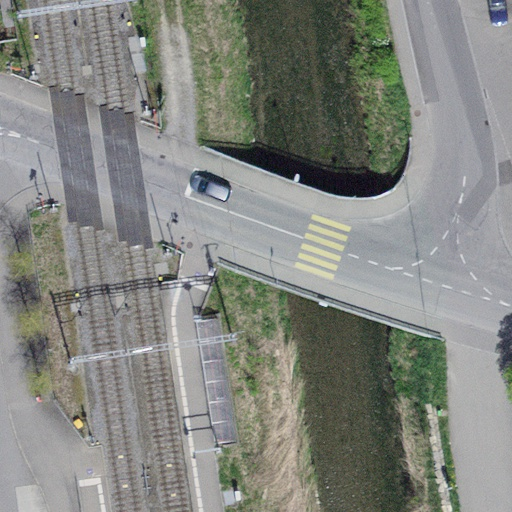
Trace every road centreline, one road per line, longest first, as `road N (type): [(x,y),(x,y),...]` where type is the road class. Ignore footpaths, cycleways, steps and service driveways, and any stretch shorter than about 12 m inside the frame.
road 1 (unclassified): [(471,285),(421,0)]
road 2 (tertiary): [(471,285),(222,213)]
road 3 (tertiary): [(0,138),(222,213)]
road 4 (residential): [(471,285),(502,511)]
